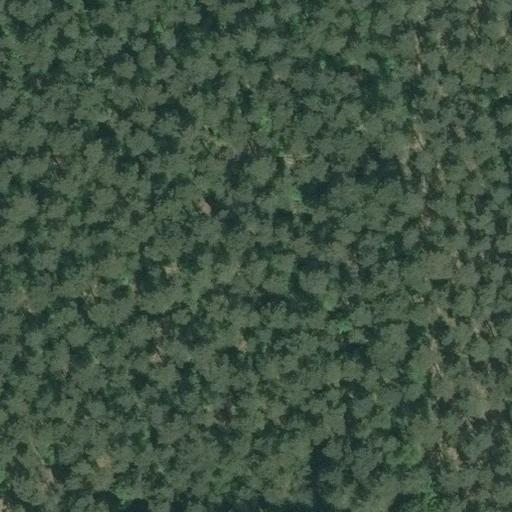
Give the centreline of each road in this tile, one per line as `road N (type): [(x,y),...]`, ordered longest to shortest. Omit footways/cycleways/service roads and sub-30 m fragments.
road 1 (track): [(411,0),(446,511)]
road 2 (track): [(0,154),(422,147)]
